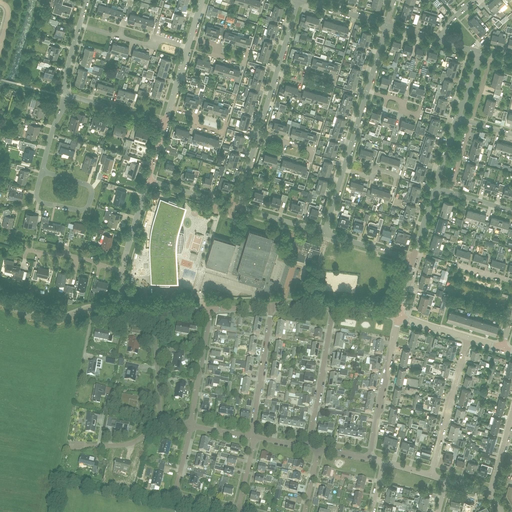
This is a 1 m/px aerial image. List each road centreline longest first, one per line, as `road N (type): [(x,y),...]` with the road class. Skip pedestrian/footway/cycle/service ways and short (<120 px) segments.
road 1 (residential): [(370,458),(398,315)]
road 2 (residential): [(431,475),(468,335)]
road 3 (residential): [(308,447),(332,305)]
road 4 (residential): [(250,436),(271,305)]
road 5 (residential): [(42,172),(89,186),(88,206),(77,212),(44,204),(37,191)]
road 6 (residential): [(237,507),(179,493),(190,426)]
road 7 (residential): [(190,426),(213,306)]
road 8 (residential): [(188,47),(155,38),(153,47),(79,27)]
